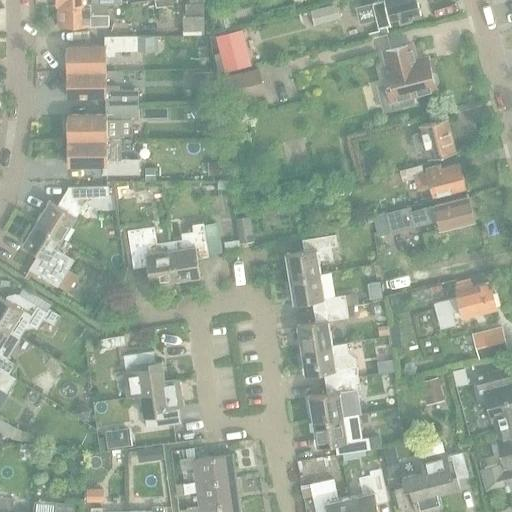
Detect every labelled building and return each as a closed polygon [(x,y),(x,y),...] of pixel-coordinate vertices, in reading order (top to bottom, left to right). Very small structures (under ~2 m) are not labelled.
[(204,34),(204,15),(203,0),(190,0),(190,2),(185,3),(185,15),(183,15),(183,34),(204,34)] [(416,0),(385,0),(373,3),(379,27),(421,16),(416,0)] [(310,8),(315,25),(340,19),(336,2),(310,8)] [(58,7),(59,26),(98,25),(110,25),(109,4),(92,5),(92,6),(58,7)] [(212,36),(222,72),(229,70),(223,49),(237,45),(233,30),(212,36)] [(67,71),(106,70),(106,52),(138,51),(138,36),(106,36),(106,44),(67,44),(67,71)] [(428,57),(416,60),(412,44),(384,51),(388,67),(383,69),(391,101),(392,101),(393,107),(413,102),(411,96),(436,89),(435,86),(437,81),(436,75),(432,72),(428,57)] [(222,76),(229,102),(265,93),(259,67),(222,76)] [(107,104),(139,104),(139,90),(120,90),(120,86),(106,86),(106,70),(67,71),(68,96),(107,96),(107,104)] [(68,140),(121,139),(121,135),(133,135),(132,120),(139,120),(139,104),(107,104),(107,114),(68,114),(68,140)] [(429,159),(457,152),(449,118),(421,125),(423,133),(412,136),(416,151),(427,148),(429,159)] [(213,121),(216,138),(223,137),(221,120),(213,121)] [(121,139),(68,140),(68,165),(107,165),(107,174),(140,174),(140,159),(121,159),(121,139)] [(460,164),(444,168),(443,163),(427,167),(427,170),(424,171),(423,165),(401,171),(404,182),(416,179),(419,190),(432,187),(434,197),(466,189),(460,164)] [(35,221),(62,238),(87,197),(107,196),(107,185),(67,186),(68,198),(62,208),(48,200),(35,221)] [(441,230),(475,221),(468,197),(411,212),(410,208),(387,213),(373,217),(378,236),(438,221),(441,230)] [(238,219),(241,243),(254,241),(250,217),(238,219)] [(56,249),(62,238),(35,221),(22,243),(41,254),(31,271),(57,287),(74,260),(56,249)] [(169,241),(175,280),(200,276),(197,254),(207,252),(203,223),(192,224),(193,231),(180,233),(181,239),(169,241)] [(175,280),(169,241),(157,243),(154,226),(127,230),(132,263),(147,261),(150,284),(175,280)] [(290,278),(322,273),(320,260),(332,258),(331,247),(337,246),(336,234),(307,239),(308,250),(286,253),(290,278)] [(318,310),(347,306),(345,295),(326,298),(322,273),(290,278),(294,303),(316,300),(318,310)] [(490,281),(473,286),(471,277),(454,281),(459,297),(435,303),(442,328),(456,324),(452,311),(462,309),(464,317),(497,308),(490,281)] [(425,288),(428,301),(450,296),(447,283),(425,288)] [(0,325),(19,337),(24,329),(33,327),(36,329),(42,318),(53,325),(60,314),(48,307),(46,311),(17,293),(16,295),(7,297),(6,299),(0,295),(0,325)] [(301,350),(333,344),(329,320),(349,317),(347,306),(318,310),(320,321),(297,325),(301,350)] [(6,359),(19,337),(0,325),(0,368),(8,374),(14,364),(6,359)] [(473,334),(478,356),(507,349),(502,327),(473,334)] [(124,344),(123,335),(100,338),(101,348),(124,344)] [(329,382),(358,377),(356,366),(355,357),(348,352),(347,342),(333,344),(301,350),(305,374),(327,371),(329,382)] [(164,381),(165,381),(162,360),(156,361),(154,350),(124,354),(126,370),(125,370),(128,397),(141,395),(142,395),(141,390),(165,386),(164,381)] [(497,429),(511,424),(511,367),(476,377),(480,393),(486,392),(493,419),(495,419),(497,429)] [(8,374),(0,368),(0,388),(6,393),(15,378),(8,374)] [(312,421),(344,416),(341,392),(360,389),(358,377),(329,382),(331,393),(309,396),(312,421)] [(142,395),(141,395),(144,416),(145,416),(146,427),(180,422),(177,407),(181,407),(178,379),(165,381),(164,381),(165,386),(141,390),(142,395)] [(342,453),(365,450),(369,449),(368,438),(348,441),(344,416),(312,421),(316,446),(339,443),(340,454),(342,453)] [(511,424),(497,429),(500,438),(498,439),(504,462),(480,468),(485,490),(511,483),(511,424)] [(365,450),(342,453),(343,460),(357,458),(357,456),(366,455),(365,450)] [(439,493),(439,494),(460,489),(458,480),(469,477),(462,452),(447,456),(446,453),(420,460),(423,472),(424,473),(428,472),(434,494),(439,493)] [(196,484),(236,478),(232,453),(205,457),(204,455),(180,459),(181,470),(194,468),(196,481),(196,484)] [(350,496),(353,511),(378,511),(376,499),(387,497),(381,468),(369,471),(370,473),(359,476),(363,494),(350,496)] [(421,511),(443,507),(439,494),(439,493),(434,494),(428,472),(424,473),(423,472),(403,477),(405,487),(394,490),(400,511),(407,511),(416,510),(416,511),(421,511)] [(199,507),(239,502),(236,478),(196,484),(196,481),(183,482),(184,493),(197,492),(199,506),(199,507)] [(353,511),(350,496),(338,499),(334,478),(309,484),(315,511),(316,511),(327,510),(327,511),(353,511)] [(11,511),(13,500),(0,498),(0,511),(11,511)] [(240,511),(239,502),(199,507),(199,506),(186,507),(187,511),(240,511)] [(75,511),(76,505),(54,503),(53,511),(75,511)]
